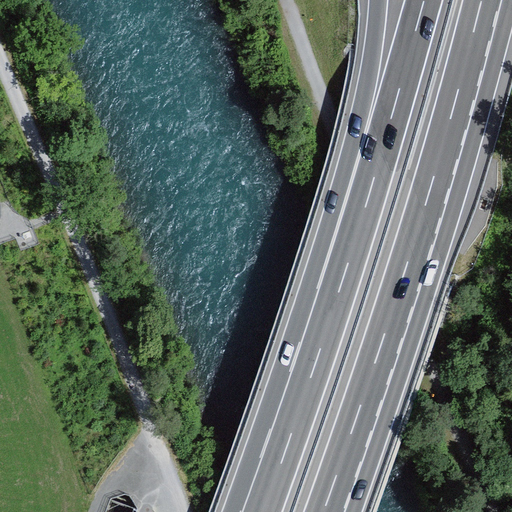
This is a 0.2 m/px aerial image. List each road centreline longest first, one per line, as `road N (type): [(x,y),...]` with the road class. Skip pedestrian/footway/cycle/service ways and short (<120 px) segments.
road 1 (motorway): [(323,511),(422,215),(481,0)]
road 2 (motorway): [(423,0),(337,293)]
road 3 (motorway): [(378,0),(337,293)]
road 4 (motorway): [(337,293),(260,511)]
